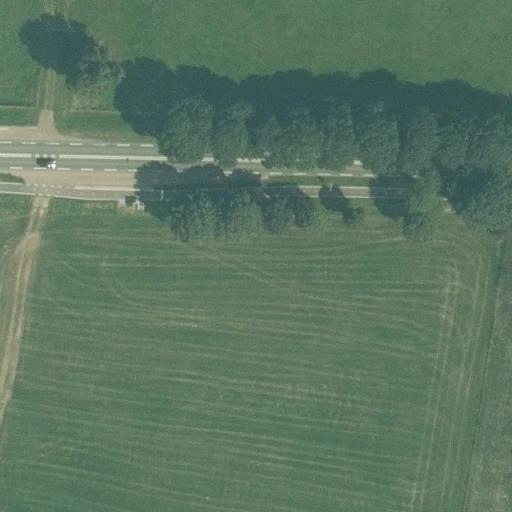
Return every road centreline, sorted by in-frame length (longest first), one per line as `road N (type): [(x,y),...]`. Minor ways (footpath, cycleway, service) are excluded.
road 1 (primary): [(0,156),(511,166)]
road 2 (track): [(40,156),(55,28)]
